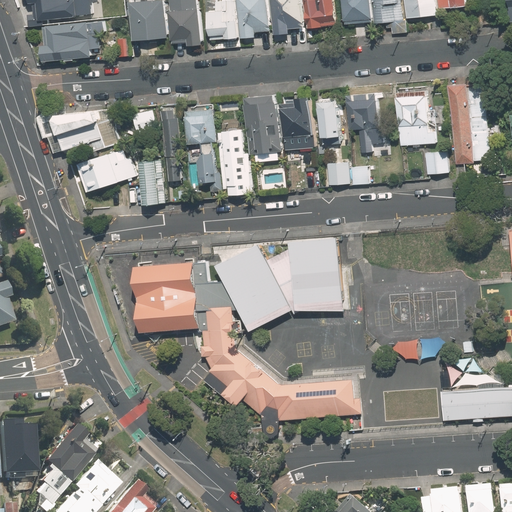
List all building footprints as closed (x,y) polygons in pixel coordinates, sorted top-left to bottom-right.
[(33,0),(34,1),(41,0),(43,18),(96,12),(94,0),(33,0)] [(134,0),(136,40),(172,39),(170,0),(134,0)] [(201,0),(172,0),(175,41),(191,40),(191,43),(207,42),(205,6),(201,6),(201,0)] [(243,37),(239,0),(226,0),(220,1),(220,8),(211,9),(213,39),(243,37)] [(273,0),(241,0),(244,36),(260,35),(260,30),(276,29),(273,0)] [(275,0),(277,33),(293,33),(293,28),(308,28),(306,0),(275,0)] [(342,23),(338,0),(310,0),(313,26),(342,23)] [(375,0),(345,0),(346,20),(377,19),(375,0)] [(394,31),(408,31),(406,0),(377,0),(378,21),(394,21),(394,31)] [(440,0),(408,0),(410,17),(442,15),(440,0)] [(106,18),(46,23),(48,43),(45,43),(46,59),(98,55),(97,35),(108,34),(106,18)] [(133,36),(120,36),(121,55),(134,55),(133,36)] [(488,80),(453,83),(458,163),(493,161),(488,80)] [(386,141),(385,91),(351,92),(352,128),(363,128),(364,151),(376,151),(376,141),(386,141)] [(252,93),(253,136),(262,136),(262,150),(285,149),(283,92),(252,93)] [(303,104),(287,105),(288,149),(318,148),(316,92),(303,93),(303,104)] [(436,130),(435,93),(402,94),(403,144),(440,144),(440,130),(436,130)] [(346,96),(324,97),(325,135),(347,135),(346,96)] [(53,135),(62,133),(57,118),(61,113),(57,105),(42,115),(48,137),(53,135)] [(220,108),(190,108),(190,142),(220,142),(220,108)] [(158,109),(136,114),(141,134),(162,129),(158,109)] [(98,110),(61,113),(57,118),(62,133),(100,120),(98,110)] [(181,113),(169,114),(172,182),(185,181),(181,113)] [(100,120),(62,133),(67,149),(106,137),(100,120)] [(239,123),(224,124),(227,194),(256,193),(254,150),(252,151),(251,125),(239,126),(239,123)] [(62,133),(53,135),(58,151),(67,149),(62,133)] [(205,152),(203,152),(203,181),(212,181),(212,189),(225,189),(225,171),(220,171),(220,151),(215,151),(215,143),(205,143),(205,152)] [(85,160),(95,189),(140,175),(131,146),(85,160)] [(453,149),(430,150),(431,172),(454,172),(453,149)] [(168,157),(146,158),(148,203),(170,202),(168,157)] [(353,160),(331,160),(331,182),(354,182),(353,160)] [(373,165),(355,165),(355,183),(373,183),(373,165)] [(392,230),(365,233),(366,262),(394,259),(392,235),(392,230)] [(394,259),(394,262),(422,261),(422,270),(442,269),(442,260),(466,259),(464,230),(392,235),(394,259)] [(302,303),(346,299),(341,238),(297,242),(302,303)] [(511,244),(470,249),(473,277),(511,272),(511,244)] [(225,264),(253,321),(293,302),(264,245),(225,264)] [(202,256),(141,262),(148,330),(208,324),(202,256)] [(5,279),(0,281),(0,324),(15,319),(7,297),(11,296),(5,279)] [(389,322),(389,301),(372,301),(372,313),(368,313),(368,322),(389,322)] [(279,417),(363,409),(360,376),(286,380),(243,346),(239,303),(213,305),(215,328),(208,328),(211,352),(218,371),(212,377),(246,404),(251,396),(279,417)] [(361,354),(360,325),(346,326),(347,354),(361,354)] [(439,356),(450,342),(450,337),(399,340),(400,349),(410,358),(439,356)] [(478,340),(464,339),(464,353),(478,354),(478,340)] [(511,382),(377,391),(379,420),(511,410),(511,382)] [(21,416),(0,418),(4,478),(12,477),(12,490),(28,489),(27,477),(38,477),(35,422),(21,423),(21,416)] [(44,511),(93,453),(78,441),(87,431),(75,421),(42,460),(50,467),(40,479),(43,481),(34,492),(42,498),(36,505),(44,511)] [(92,511),(120,482),(95,459),(73,484),(76,487),(53,511),(92,511)] [(147,488),(135,478),(105,511),(152,511),(156,508),(141,495),(147,488)] [(499,511),(497,484),(470,487),(471,511),(499,511)] [(511,511),(511,484),(502,486),(504,511),(511,511)] [(466,511),(464,486),(436,489),(437,497),(426,498),(427,511),(466,511)] [(375,511),(359,497),(345,511),(375,511)] [(18,511),(18,501),(4,502),(4,511),(18,511)]
